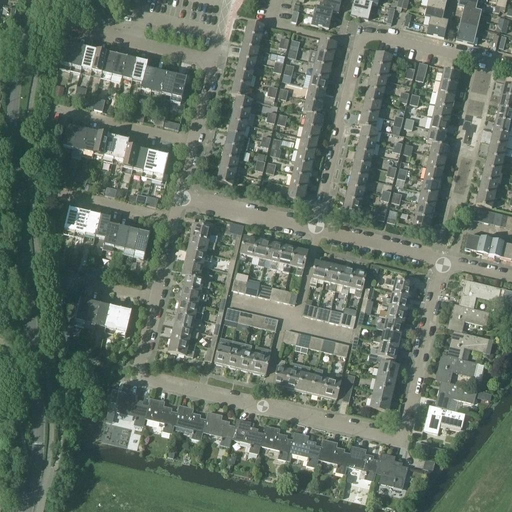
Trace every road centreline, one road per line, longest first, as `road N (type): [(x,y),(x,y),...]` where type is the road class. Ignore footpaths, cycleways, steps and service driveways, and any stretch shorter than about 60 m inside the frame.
road 1 (tertiary): [(26,511),(38,402),(12,113),(34,0)]
road 2 (residential): [(136,378),(401,439),(443,261)]
road 3 (residential): [(193,143),(210,63),(112,37),(84,0)]
road 4 (residential): [(318,232),(362,47)]
road 5 (residential): [(511,68),(365,35),(362,47)]
road 6 (residential): [(318,232),(180,198)]
road 7 (residential): [(193,143),(59,111)]
road 8 (residential): [(443,261),(318,232)]
